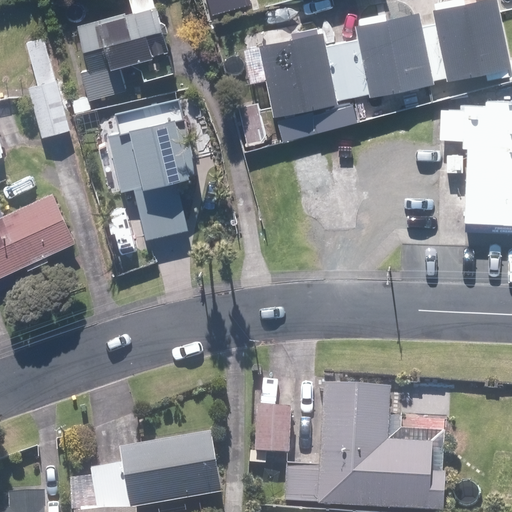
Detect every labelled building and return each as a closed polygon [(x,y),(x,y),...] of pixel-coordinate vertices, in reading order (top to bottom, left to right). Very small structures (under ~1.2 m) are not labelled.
[(128,0),(131,12),(78,26),(90,71),(81,73),(88,100),(127,90),(121,66),(139,61),(144,80),(171,73),(152,0),(128,0)] [(421,24),(433,82),(511,67),(497,0),(476,0),(432,9),(435,22),(421,24)] [(357,39),(339,43),(350,98),(433,82),(421,24),(419,12),(386,19),(385,12),(357,17),(358,24),(353,25),(357,39)] [(291,37),(258,44),(271,114),(350,98),(339,43),(326,46),(323,34),(318,35),(317,27),(291,32),(291,37)] [(43,35),(25,39),(37,83),(27,86),(42,137),(70,129),(43,35)] [(266,138),(258,101),(238,105),(246,142),(266,138)] [(462,146),(466,146),(463,222),(511,223),(511,102),(486,102),(486,106),(462,106),(462,109),(441,108),(440,139),(462,140),(462,146)] [(95,109),(74,115),(82,137),(102,130),(95,109)] [(112,133),(124,191),(139,187),(193,175),(179,118),(124,131),(112,133)] [(349,152),(360,153),(361,143),(350,142),(349,152)] [(325,154),(313,156),(315,164),(327,162),(325,154)] [(0,207),(0,275),(75,241),(51,191),(3,214),(0,207)] [(432,443),(388,441),(390,388),(324,384),(321,466),(287,465),(285,501),(318,503),(317,506),(438,511),(442,511),(444,474),(431,473),(432,443)] [(255,405),(253,453),(289,455),(291,407),(255,405)] [(126,447),(137,509),(223,494),(212,431),(126,447)] [(44,511),(43,492),(7,493),(8,510),(0,510),(0,511),(44,511)]
